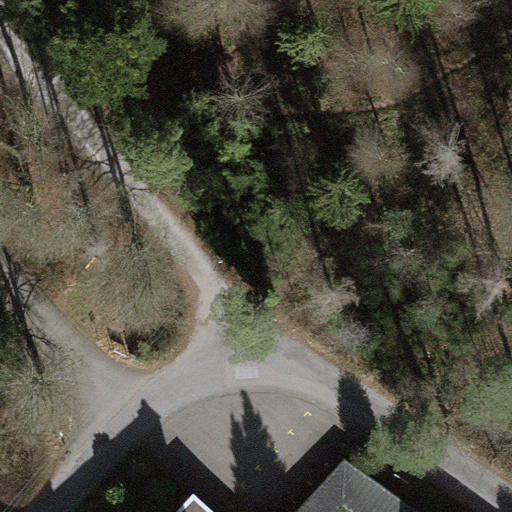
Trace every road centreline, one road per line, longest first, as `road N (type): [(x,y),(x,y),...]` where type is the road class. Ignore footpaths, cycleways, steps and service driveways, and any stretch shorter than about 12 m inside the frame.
road 1 (residential): [(50,511),(133,424),(229,354),(298,369),(501,511)]
road 2 (track): [(0,38),(205,281),(229,354)]
